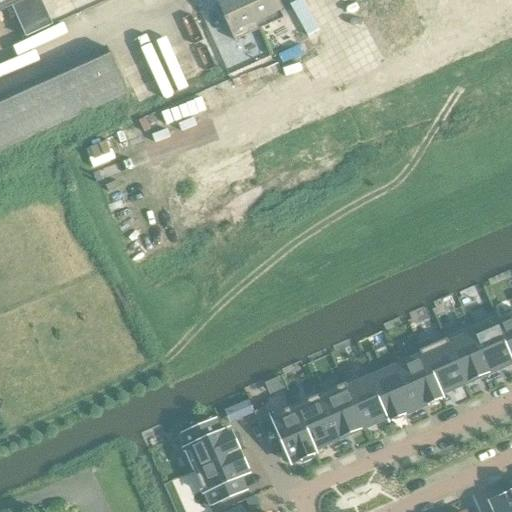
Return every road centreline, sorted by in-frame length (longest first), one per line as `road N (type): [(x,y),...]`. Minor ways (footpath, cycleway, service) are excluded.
road 1 (residential): [(511,402),(301,494),(308,511)]
road 2 (residential): [(391,511),(511,458)]
